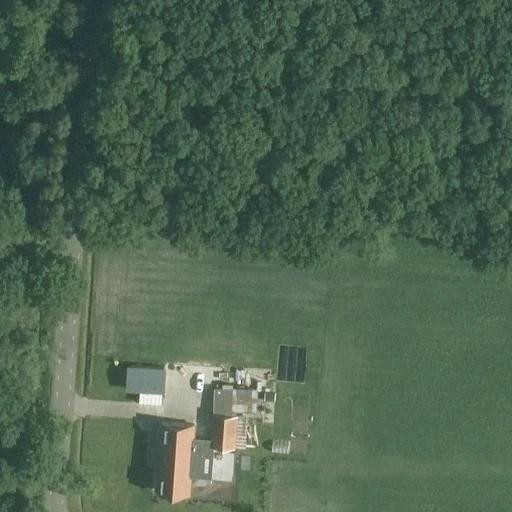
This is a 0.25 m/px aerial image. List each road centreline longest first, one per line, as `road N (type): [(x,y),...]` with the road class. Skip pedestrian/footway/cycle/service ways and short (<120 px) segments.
road 1 (tertiary): [(53,511),(86,0)]
road 2 (track): [(511,65),(336,50),(302,34),(270,0)]
